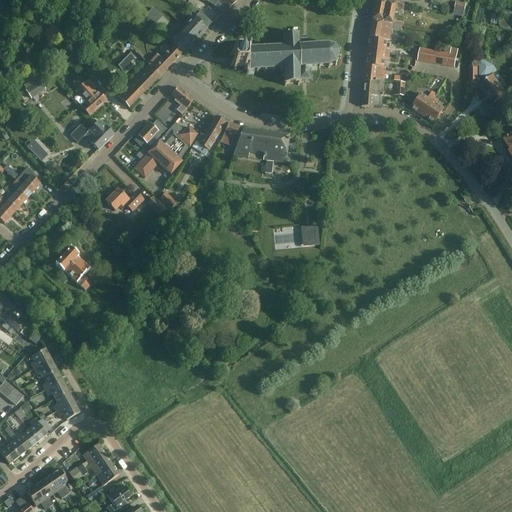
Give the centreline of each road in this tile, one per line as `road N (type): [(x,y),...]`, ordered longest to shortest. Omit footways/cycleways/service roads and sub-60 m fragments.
road 1 (residential): [(0,265),(177,76)]
road 2 (residential): [(0,495),(82,426),(99,429),(162,511)]
road 3 (residential): [(511,241),(435,141),(407,120),(347,116)]
road 4 (residential): [(177,76),(235,115),(280,123),(347,116)]
road 5 (unknown): [(82,426),(49,341),(0,296)]
